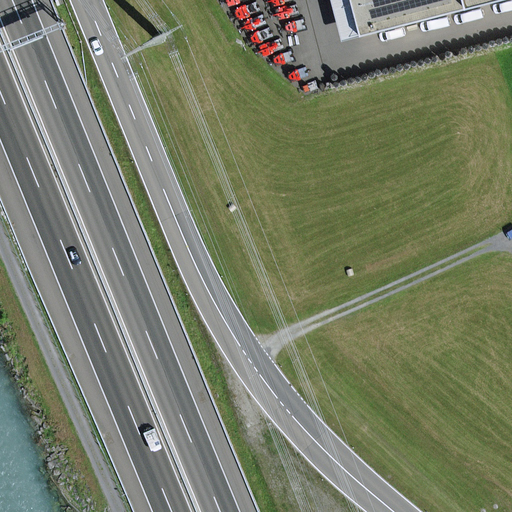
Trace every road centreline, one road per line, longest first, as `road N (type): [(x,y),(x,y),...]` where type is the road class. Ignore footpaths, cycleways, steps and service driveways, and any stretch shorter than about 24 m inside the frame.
road 1 (primary): [(86,0),(228,328),(316,442),(393,511)]
road 2 (motorway): [(219,511),(10,0)]
road 3 (motorway): [(0,90),(170,511)]
road 4 (track): [(120,511),(0,231)]
